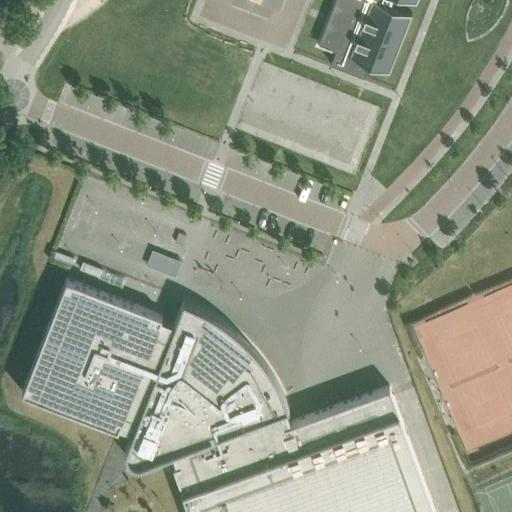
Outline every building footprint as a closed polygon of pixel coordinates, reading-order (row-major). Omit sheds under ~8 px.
[(338,0),(320,47),(338,54),(333,68),(366,81),(371,67),(389,74),(412,16),(394,9),(397,0),(403,0),(416,5),(418,0),(338,0)] [(179,231),(176,240),(184,244),(188,234),(179,231)] [(55,247),(52,255),(53,255),(71,262),(74,256),(74,255),(56,248),(55,247)] [(152,250),(147,264),(176,275),(182,261),(152,250)] [(67,276),(22,390),(118,428),(120,425),(132,430),(128,442),(126,449),(126,452),(127,456),(129,458),(132,460),(138,462),(153,458),(173,451),(177,462),(174,463),(191,511),(436,511),(390,384),(291,420),(287,408),(290,406),(283,392),(276,378),(268,364),(257,351),(245,337),(227,323),(211,312),(197,304),(183,299),(174,322),(162,317),(163,314),(67,276)]
